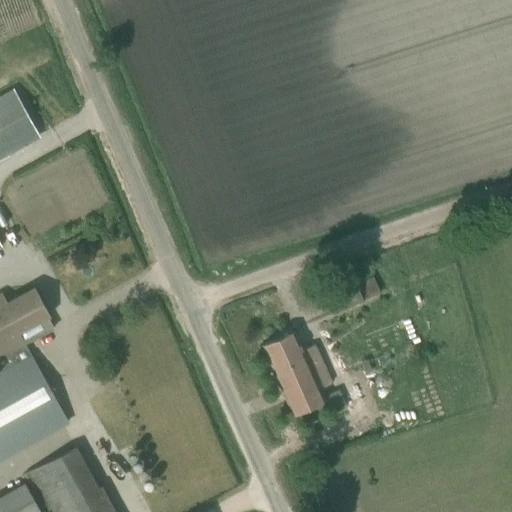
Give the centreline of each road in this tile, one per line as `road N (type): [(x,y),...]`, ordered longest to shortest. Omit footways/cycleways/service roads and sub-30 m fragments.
road 1 (unclassified): [(172,307),(511,201)]
road 2 (unclassified): [(172,307),(43,0)]
road 3 (unclassified): [(267,511),(172,307)]
